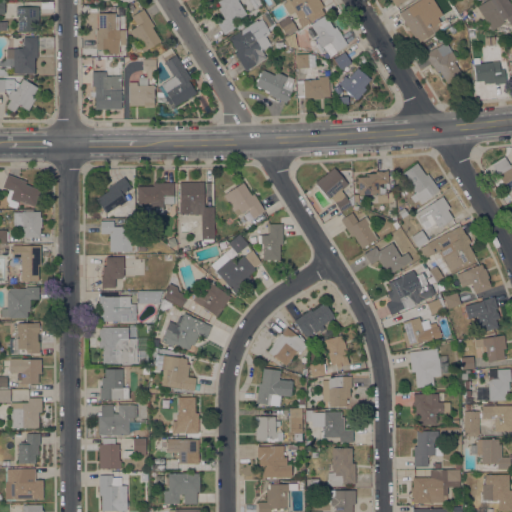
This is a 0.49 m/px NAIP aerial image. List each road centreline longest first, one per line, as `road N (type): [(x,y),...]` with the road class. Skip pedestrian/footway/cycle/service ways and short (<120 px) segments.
road 1 (residential): [(384,511),(383,359),(375,335),(168,0)]
road 2 (tertiary): [(511,121),(258,142),(0,144)]
road 3 (residential): [(70,511),(70,0)]
road 4 (residential): [(228,511),(227,371),(245,327),(276,293),(330,259)]
road 5 (residential): [(511,250),(356,0)]
